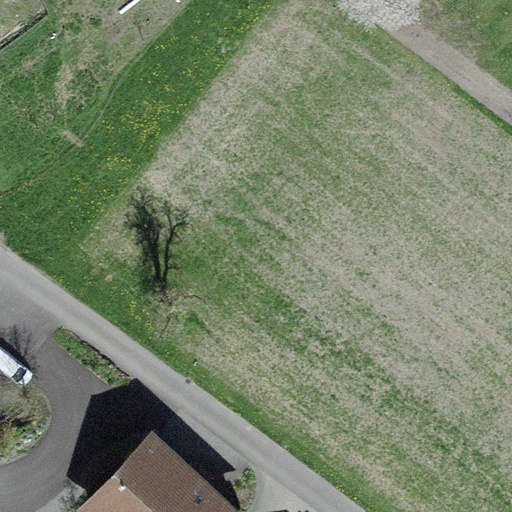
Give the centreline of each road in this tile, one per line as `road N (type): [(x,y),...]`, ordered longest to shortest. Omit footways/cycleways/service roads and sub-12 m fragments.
road 1 (track): [(356,511),(0,240)]
road 2 (track): [(511,116),(352,0)]
